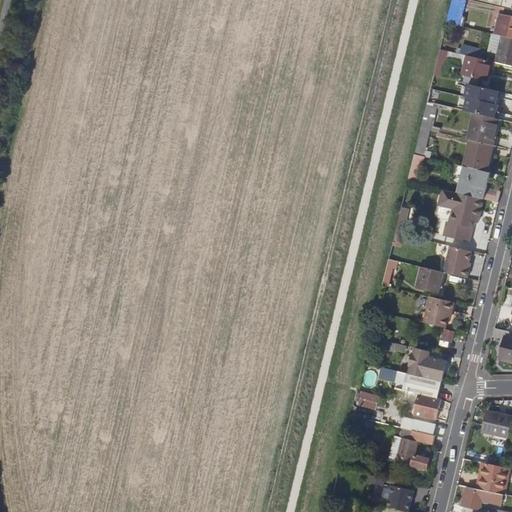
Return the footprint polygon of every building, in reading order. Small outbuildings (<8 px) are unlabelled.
[(465,0),(452,0),(447,23),(459,26),(460,23),(463,23),(464,19),(462,18),(466,0),(465,0)] [(497,35),(504,36),(511,38),(511,16),(502,14),(499,26),(497,35)] [(511,62),(511,38),(504,36),(499,59),(511,62)] [(471,45),(469,56),(484,59),(486,49),(471,45)] [(447,51),(440,50),(438,58),(445,60),(447,51)] [(468,76),(466,84),(469,85),(481,88),(483,80),(485,81),(487,72),(490,73),(493,62),(468,56),(463,75),(468,76)] [(493,118),(495,119),(498,106),(496,105),(499,92),(485,89),(481,88),(469,85),(466,97),(468,98),(465,112),(475,114),(479,115),(493,118)] [(475,114),(469,140),(494,146),(500,120),(495,119),(493,118),(479,115),(475,114)] [(421,129),(414,155),(422,157),(428,130),(421,129)] [(494,146),(469,140),(462,166),(464,167),(487,172),(494,146)] [(422,157),(414,155),(411,170),(418,172),(422,157)] [(490,173),(487,172),(464,167),(458,194),(484,200),(486,192),(490,173)] [(436,189),(439,189),(443,190),(446,191),(449,180),(439,178),(436,189)] [(484,200),(458,194),(446,191),(443,190),(439,206),(453,210),(450,223),(447,223),(444,237),(469,243),(473,229),(472,229),(473,223),(478,224),(484,200)] [(484,200),(498,203),(500,195),(486,192),(484,200)] [(408,209),(402,207),(395,235),(402,236),(408,209)] [(472,253),(450,248),(444,274),(467,280),(469,271),(467,270),(472,253)] [(443,274),(422,269),(417,289),(438,294),(443,274)] [(430,298),(424,323),(446,328),(450,312),(452,313),(454,304),(430,298)] [(445,330),(442,340),(452,342),(454,332),(445,330)] [(508,334),(494,330),(492,339),(503,342),(498,360),(511,363),(511,341),(506,340),(508,334)] [(395,344),(370,338),(368,347),(393,353),(395,344)] [(419,356),(414,375),(441,382),(446,362),(419,356)] [(365,361),(364,365),(381,369),(401,374),(402,370),(365,361)] [(401,374),(381,369),(379,376),(400,381),(398,390),(421,395),(438,399),(442,384),(401,374)] [(377,410),(381,396),(359,389),(355,403),(377,410)] [(438,399),(421,395),(416,415),(436,420),(441,400),(438,399)] [(493,435),(509,439),(511,426),(511,418),(487,413),(482,434),(492,437),(493,435)] [(405,419),(403,429),(433,436),(435,426),(405,419)] [(403,429),(402,428),(400,437),(404,437),(419,441),(433,444),(435,436),(433,436),(403,429)] [(398,458),(403,439),(396,437),(390,460),(397,462),(398,458)] [(415,456),(419,441),(404,437),(403,439),(398,458),(413,462),(415,456)] [(430,459),(415,456),(413,462),(412,466),(427,470),(430,459)] [(509,469),(502,467),(484,464),(478,490),(503,495),(509,469)] [(384,479),(369,476),(367,484),(382,487),(384,479)] [(390,502),(388,508),(405,511),(408,511),(413,493),(392,487),(388,502),(390,502)] [(478,490),(467,488),(463,507),(481,511),(484,500),(487,501),(487,504),(501,507),(503,495),(478,490)]
